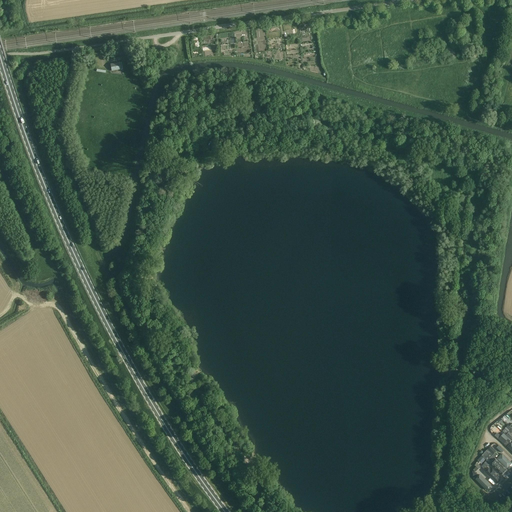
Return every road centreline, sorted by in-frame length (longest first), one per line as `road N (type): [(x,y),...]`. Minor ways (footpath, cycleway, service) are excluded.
road 1 (track): [(272,511),(139,285),(140,239),(167,164),(203,129),(255,114),(350,126),(404,154),(474,172)]
road 2 (primary): [(224,511),(173,439),(82,272),(0,57)]
road 3 (track): [(474,172),(458,203),(456,363),(444,477),(432,511)]
